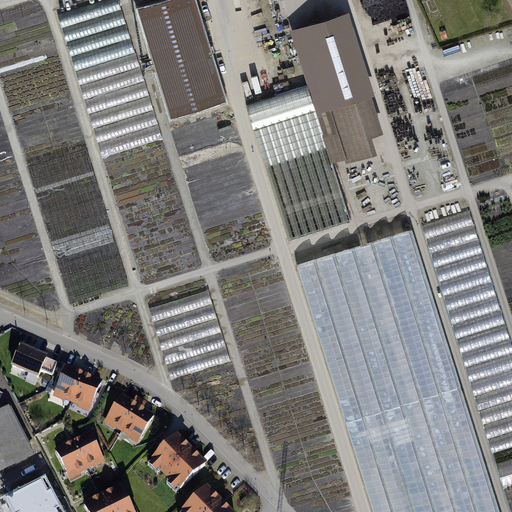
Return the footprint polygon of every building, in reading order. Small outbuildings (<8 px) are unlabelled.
[(109,0),(61,13),(76,69),(105,62),(103,57),(89,61),(86,52),(110,46),(113,58),(135,52),(121,0),(109,0)] [(195,0),(176,0),(139,11),(172,119),(226,103),(195,0)] [(396,11),(367,13),(368,31),(400,29),(399,12),(404,12),(404,22),(408,22),(407,3),(396,3),(396,11)] [(350,10),(290,29),(332,161),(346,156),(348,161),(378,151),(373,135),(384,132),(372,96),(377,95),(350,10)] [(351,219),(304,85),(246,104),(287,240),(351,219)] [(500,511),(412,229),(299,264),(376,511),(500,511)] [(61,362),(22,347),(13,369),(42,381),(45,373),(54,377),(61,362)] [(87,374),(69,366),(55,397),(73,405),(87,375),(87,374)] [(90,412),(103,382),(87,375),(73,405),(90,412)] [(140,405),(123,395),(105,424),(122,434),(140,405)] [(156,415),(140,405),(122,434),(138,444),(156,415)] [(9,412),(0,417),(0,472),(32,456),(9,412)] [(91,435),(74,443),(88,472),(106,463),(91,435)] [(212,467),(180,437),(153,466),(184,496),(212,467)] [(74,443),(58,452),(72,480),(88,472),(74,443)] [(62,511),(46,480),(9,499),(15,511),(62,511)] [(235,511),(210,487),(185,511),(235,511)] [(136,511),(125,489),(88,507),(90,511),(136,511)]
